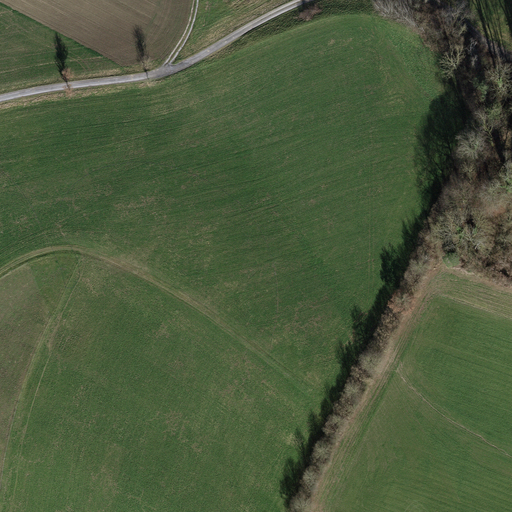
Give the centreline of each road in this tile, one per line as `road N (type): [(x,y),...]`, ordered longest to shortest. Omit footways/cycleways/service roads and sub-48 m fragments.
road 1 (track): [(312,391),(198,308),(76,247),(40,249),(0,271)]
road 2 (track): [(304,0),(151,77),(0,101)]
